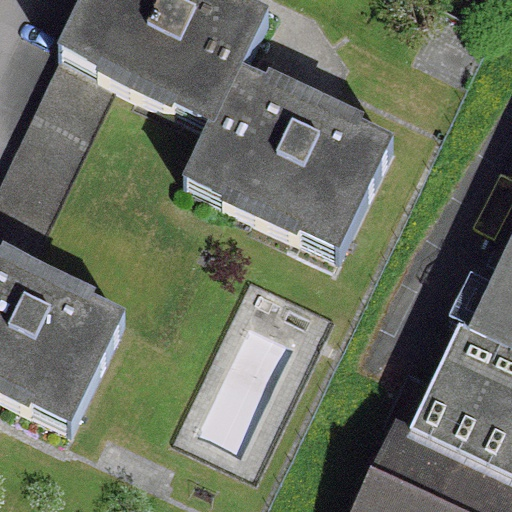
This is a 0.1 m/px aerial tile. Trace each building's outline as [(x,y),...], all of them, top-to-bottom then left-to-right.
[(110,97),(204,142),(207,143),(235,84),(238,85),(264,31),(199,0),(86,0),(15,150),(72,177),(110,97)] [(490,0),(467,0),(486,9),(490,0)] [(335,271),(389,157),(238,85),(235,84),(207,143),(204,142),(178,196),(335,271)] [(2,176),(0,180),(0,411),(66,443),(120,331),(21,283),(59,204),(2,176)] [(511,490),(511,250),(466,346),(455,341),(406,443),(511,490)] [(511,511),(511,490),(406,443),(391,436),(355,511),(511,511)]
